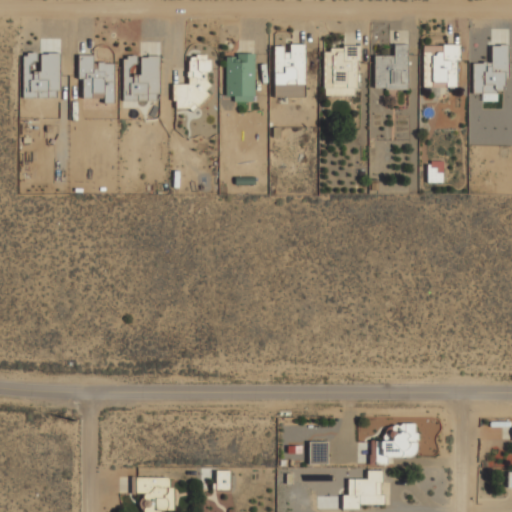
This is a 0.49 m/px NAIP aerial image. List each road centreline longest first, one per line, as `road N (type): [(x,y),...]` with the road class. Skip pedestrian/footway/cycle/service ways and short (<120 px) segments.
road 1 (tertiary): [(0,389),(90,402),(511,397)]
road 2 (residential): [(0,3),(511,9)]
